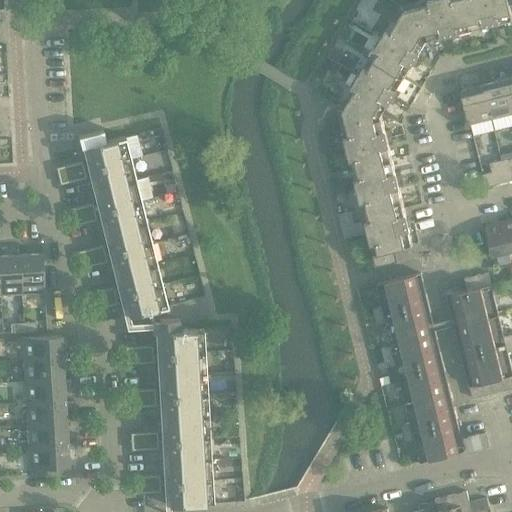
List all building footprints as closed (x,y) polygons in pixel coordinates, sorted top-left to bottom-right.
[(511,0),(441,0),(405,9),(344,109),(369,208),(364,209),(370,233),(375,231),(382,263),(409,256),(406,246),(414,244),(400,187),(404,186),(401,172),(396,173),(389,145),(394,144),(391,130),(386,131),(382,115),(389,102),(394,104),(401,92),(397,89),(412,64),(416,67),(424,55),(420,52),(427,39),(444,35),(445,40),(459,37),(458,32),(511,18),(511,0)] [(346,26),(340,36),(347,40),(353,30),(346,26)] [(336,47),(331,55),(339,60),(344,52),(336,47)] [(332,60),(327,68),(336,73),(340,66),(332,60)] [(511,108),(505,79),(484,85),(492,119),(511,113),(511,108)] [(492,119),(484,85),(462,90),(470,124),(492,119)] [(103,130),(78,136),(81,147),(87,146),(93,168),(131,159),(125,136),(106,141),(103,130)] [(131,159),(93,168),(98,189),(136,180),(131,159)] [(83,162),(69,165),(71,173),(85,170),(83,162)] [(57,168),(59,176),(71,173),(69,165),(57,168)] [(85,170),(71,173),(73,182),(87,178),(85,170)] [(495,184),(492,172),(483,175),(486,187),(495,184)] [(71,173),(59,176),(61,185),(73,182),(71,173)] [(136,180),(98,189),(103,210),(141,200),(136,180)] [(141,200),(103,210),(108,231),(146,221),(141,200)] [(93,203),(79,207),(81,215),(95,212),(93,203)] [(67,210),(69,218),(81,215),(79,207),(67,210)] [(95,212),(81,215),(83,224),(97,220),(95,212)] [(81,215),(69,218),(71,227),(83,224),(81,215)] [(511,249),(511,218),(486,225),(493,254),(511,249)] [(146,221),(108,231),(113,252),(152,242),(146,221)] [(363,222),(343,227),(345,238),(366,233),(363,222)] [(152,242),(113,252),(119,273),(157,263),(152,242)] [(104,245),(90,249),(92,257),(106,254),(104,245)] [(77,252),(79,260),(92,257),(90,249),(77,252)] [(42,253),(20,254),(22,294),(44,292),(42,253)] [(20,254),(0,255),(0,286),(0,295),(22,294),(20,254)] [(106,254),(92,257),(94,266),(108,262),(106,254)] [(92,257),(79,260),(81,269),(94,266),(92,257)] [(157,263),(119,273),(124,294),(162,284),(157,263)] [(465,278),(468,291),(492,285),(489,272),(465,278)] [(374,309),(376,317),(429,304),(422,273),(378,284),(383,306),(374,309)] [(447,294),(453,318),(455,326),(499,315),(494,294),(503,292),(501,283),(492,285),(468,291),(453,294),(453,293),(447,294)] [(162,284),(124,294),(129,316),(168,306),(162,284)] [(114,287),(100,291),(102,299),(116,296),(114,287)] [(88,294),(90,302),(102,299),(100,291),(88,294)] [(116,296),(102,299),(104,307),(118,304),(116,296)] [(102,299),(90,302),(92,310),(104,307),(102,299)] [(429,304),(376,317),(377,325),(387,322),(392,344),(436,333),(429,304)] [(499,315),(455,326),(462,355),(511,342),(511,334),(504,336),(499,315)] [(179,319),(152,320),(152,327),(153,334),(160,333),(161,354),(197,352),(196,329),(179,330),(179,319)] [(36,322),(24,323),(24,332),(37,331),(36,322)] [(24,332),(24,323),(11,324),(12,332),(24,332)] [(388,367),(390,375),(443,362),(436,333),(392,344),(397,365),(388,367)] [(22,338),(24,360),(63,358),(62,335),(22,338)] [(511,342),(462,355),(470,385),(511,374),(511,367),(508,352),(511,351),(511,342)] [(126,347),(126,356),(139,355),(138,346),(126,347)] [(153,346),(138,346),(139,355),(154,354),(153,346)] [(197,352),(161,354),(163,375),(198,373),(197,352)] [(154,354),(139,355),(139,364),(154,363),(154,354)] [(139,355),(126,356),(127,364),(139,364),(139,355)] [(63,358),(24,360),(25,382),(64,379),(63,358)] [(443,362),(390,375),(392,383),(401,381),(407,402),(451,391),(443,362)] [(198,373),(163,375),(164,397),(200,395),(198,373)] [(511,374),(470,385),(473,398),(511,388),(511,374)] [(64,379),(25,382),(26,403),(66,401),(64,379)] [(156,389),(141,390),(141,398),(156,397),(156,389)] [(128,390),(129,399),(141,398),(141,390),(128,390)] [(402,425),(404,433),(458,420),(451,391),(407,402),(412,423),(402,425)] [(200,395),(164,397),(165,419),(201,416),(200,395)] [(156,397),(141,398),(142,407),(157,406),(156,397)] [(141,398),(129,399),(129,407),(142,407),(141,398)] [(66,401),(26,403),(28,425),(67,423),(66,401)] [(201,416),(165,419),(166,440),(202,438),(201,416)] [(458,420),(404,433),(406,441),(416,439),(421,461),(465,450),(458,420)] [(67,423),(28,425),(29,446),(68,444),(67,423)] [(158,432),(143,433),(144,441),(158,440),(158,432)] [(131,433),(131,442),(144,441),(143,433),(131,433)] [(202,438),(166,440),(168,462),(203,460),(202,438)] [(158,440),(144,441),(144,450),(159,449),(158,440)] [(144,441),(131,442),(132,451),(144,450),(144,441)] [(68,444),(29,446),(30,469),(69,466),(68,444)] [(203,460),(168,462),(169,483),(205,481),(203,460)] [(160,475),(146,476),(146,484),(161,483),(160,475)] [(133,476),(134,485),(146,484),(146,476),(133,476)] [(205,481),(169,483),(170,506),(206,504),(205,481)] [(161,483),(146,484),(147,493),(161,492),(161,483)] [(146,484),(134,485),(134,494),(147,493),(146,484)] [(436,499),(439,511),(461,506),(462,511),(472,511),(467,491),(436,499)]
